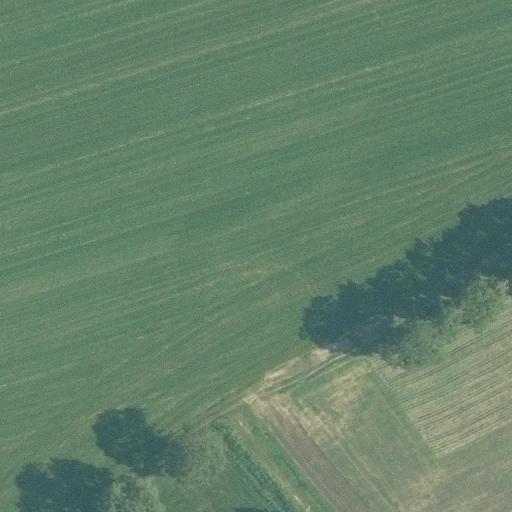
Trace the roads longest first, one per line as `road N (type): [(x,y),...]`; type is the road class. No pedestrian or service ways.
road 1 (track): [(511,267),(230,413)]
road 2 (track): [(230,413),(95,511)]
road 3 (track): [(230,413),(313,511)]
